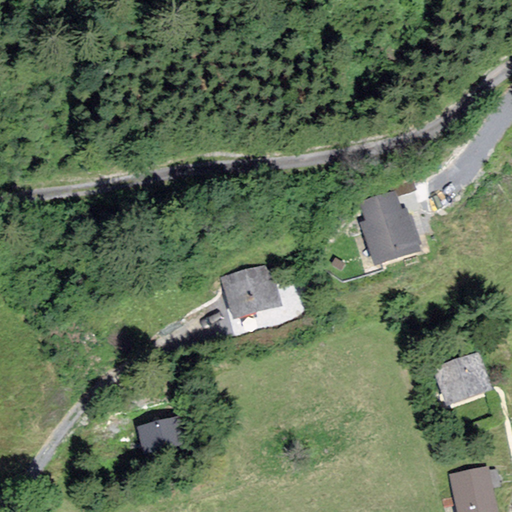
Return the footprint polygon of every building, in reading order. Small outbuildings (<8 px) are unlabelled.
[(363,228),(374,267),(418,255),(406,212),(397,214),(391,194),(362,202),(369,227),(363,228)] [(264,269),(224,280),(235,322),(279,310),(269,275),(266,276),(264,269)] [(479,360),(436,372),(446,407),(489,396),(479,360)] [(139,433),(146,459),(186,448),(180,422),(139,433)] [(494,511),(486,472),(452,479),(458,511),(494,511)]
